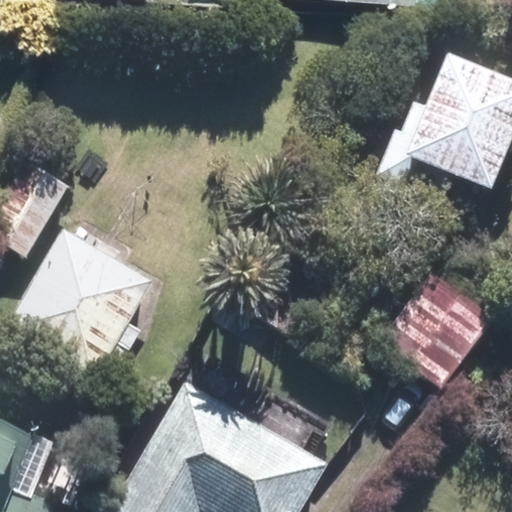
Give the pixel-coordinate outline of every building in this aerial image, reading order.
[(486,199),(511,142),(511,98),(448,70),(406,163),(486,199)] [(0,252),(26,266),(64,192),(22,170),(0,213),(0,252)] [(4,337),(94,389),(152,291),(62,239),(4,337)] [(438,395),(496,317),(443,277),(384,355),(438,395)] [(304,511),(327,475),(186,391),(113,511),(304,511)] [(51,511),(72,461),(0,432),(0,511),(51,511)]
